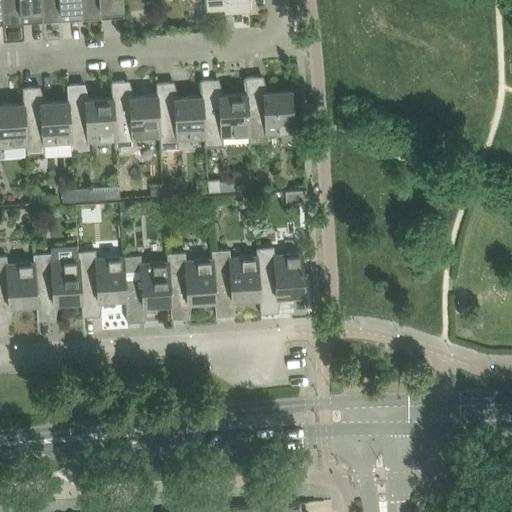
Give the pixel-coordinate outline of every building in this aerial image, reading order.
[(2,0),(3,15),(2,15),(3,24),(22,22),(21,14),(30,14),(30,22),(43,21),(42,13),(43,13),(42,0),(2,0)] [(42,0),(43,13),(42,13),(43,21),(62,20),(62,12),(70,11),(70,19),(83,19),(82,10),(83,10),(82,0),(42,0)] [(82,0),(83,10),(82,10),(83,19),(102,17),(102,9),(123,8),(122,0),(82,0)] [(206,0),(207,7),(224,6),(224,10),(251,8),(250,0),(206,0)] [(258,76),(246,76),(251,142),(268,141),(267,133),(295,131),(293,103),(297,102),(300,102),(299,90),(292,91),(292,89),(259,92),(258,76)] [(214,78),(202,79),(203,95),(206,137),(206,145),(223,144),(223,136),(249,134),(250,134),(247,92),(246,92),(240,93),(215,94),(214,78)] [(126,80),(112,81),(114,97),(116,138),(117,147),(134,146),(133,137),(160,136),(161,148),(162,148),(158,94),(127,96),(126,80)] [(158,94),(162,148),(179,147),(178,138),(206,137),(203,95),(171,97),(170,81),(158,82),(158,94)] [(80,83),(68,84),(69,100),(72,141),(73,150),(89,149),(89,140),(100,139),(115,138),(116,138),(114,97),(113,97),(106,97),(81,99),(80,83)] [(35,86),(24,87),(25,103),(28,144),(28,152),(45,151),(44,143),(51,143),(71,141),(72,141),(69,100),(68,100),(56,101),(36,102),(35,86)] [(0,154),(0,146),(0,145),(17,145),(26,144),(28,144),(25,103),(24,103),(11,103),(0,104),(0,154)] [(220,179),(208,180),(209,192),(220,191),(235,190),(234,180),(220,181),(220,179)] [(172,183),(164,184),(165,194),(173,194),(172,183)] [(164,184),(150,184),(151,195),(165,194),(164,184)] [(91,187),(74,188),(75,200),(120,197),(119,189),(91,191),(91,187)] [(74,188),(62,189),(63,201),(75,200),(74,188)] [(307,201),(307,189),(286,190),(287,202),(307,201)] [(130,203),(121,204),(121,205),(122,217),(131,217),(130,204),(130,203)] [(42,212),(32,212),(33,225),(42,224),(42,212)] [(275,245),(257,247),(260,297),(261,313),(273,312),(273,296),(305,294),(303,252),(275,254),(275,245)] [(230,248),(213,249),(215,299),(216,315),(229,315),(228,299),(260,297),(257,247),(256,247),(257,255),(231,257),(230,248)] [(96,249),(79,250),(79,258),(81,300),(83,316),(95,315),(94,299),(126,297),(124,255),(97,257),(96,249)] [(186,251),(168,252),(171,302),(172,318),(185,317),(184,301),(215,299),(213,249),(212,249),(213,258),(186,259),(186,251)] [(51,252),(34,253),(37,303),(38,319),(51,318),(50,302),(81,300),(79,250),(78,250),(78,258),(52,260),(51,252)] [(141,254),(124,255),(126,297),(127,321),(140,320),(139,304),(171,302),(168,252),(167,252),(168,261),(142,262),(141,254)] [(7,255),(0,255),(0,321),(6,321),(5,305),(37,303),(34,253),(33,253),(34,261),(8,263),(7,255)] [(300,511),(300,501),(259,504),(259,511),(300,511)]
